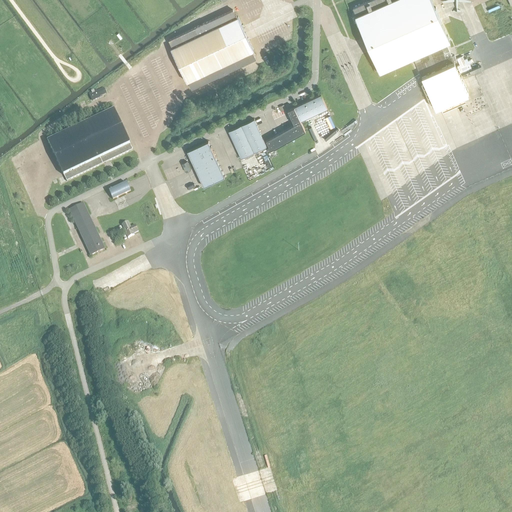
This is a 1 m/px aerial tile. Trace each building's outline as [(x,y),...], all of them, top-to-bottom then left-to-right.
[(355,16),(358,22),(364,37),(370,51),(380,72),(450,41),(441,20),(432,0),(370,0),(363,3),(353,7),(355,12),(353,13),(355,16)] [(192,88),(214,78),(256,58),(252,51),(254,50),(238,16),(236,17),(233,9),(206,22),(205,22),(196,26),(196,27),(169,40),(173,47),(171,48),(187,82),(189,81),(192,88)] [(91,92),(92,93),(89,94),(93,101),(100,97),(99,96),(106,93),(104,88),(97,92),(97,91),(94,92),(94,91),(91,92)] [(321,95),(295,107),(301,121),(328,109),(321,95)] [(288,113),(286,109),(284,105),(279,107),(283,116),(288,113)] [(301,121),(295,107),(288,110),(295,125),(267,140),(270,147),(267,148),(268,151),(273,149),(274,149),(306,131),(301,121)] [(63,175),(64,175),(67,181),(133,150),(131,147),(132,146),(114,110),(48,141),(47,142),(63,175)] [(255,120),(242,125),(254,152),(267,146),(255,120)] [(242,125),(230,131),(242,158),(254,152),(242,125)] [(187,151),(204,186),(225,176),(208,141),(187,151)] [(182,163),(186,172),(191,169),(187,161),(182,163)] [(113,200),(131,191),(127,183),(109,192),(113,200)] [(105,249),(87,212),(83,204),(69,210),(91,256),(105,249)] [(128,238),(134,235),(133,234),(138,232),(136,226),(131,228),(128,222),(122,225),(128,238)]
